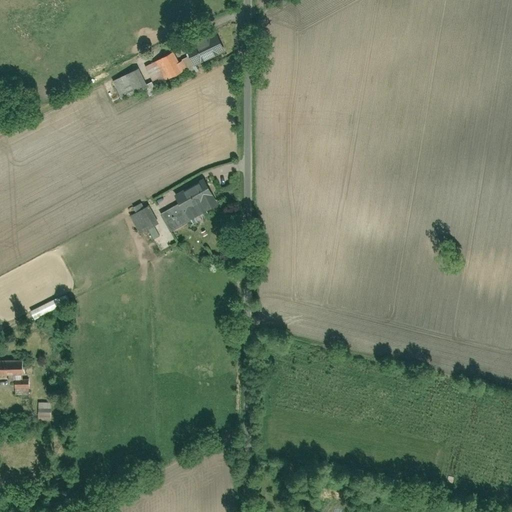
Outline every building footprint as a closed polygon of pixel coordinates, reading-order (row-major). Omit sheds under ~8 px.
[(216,34),(184,48),(193,68),(224,54),(216,34)] [(171,56),(145,69),(154,86),(180,73),(171,56)] [(187,58),(180,62),(187,78),(195,74),(187,58)] [(134,72),(111,83),(121,102),(143,91),(134,72)] [(207,183),(175,200),(184,217),(187,216),(190,222),(218,208),(214,201),(216,200),(207,183)] [(151,240),(158,236),(143,209),(129,217),(139,235),(146,231),(151,240)] [(29,310),(34,318),(61,305),(57,296),(29,310)] [(0,359),(0,375),(22,376),(22,359),(0,359)] [(14,381),(14,395),(27,395),(27,381),(14,381)] [(39,412),(50,412),(50,401),(39,401),(39,412)]
